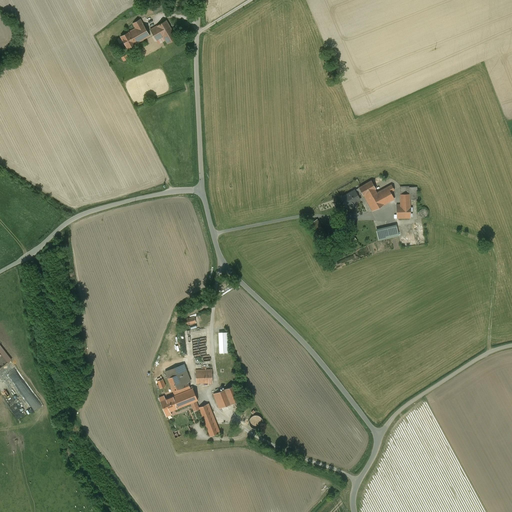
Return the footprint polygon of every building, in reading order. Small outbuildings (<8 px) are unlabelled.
[(164,0),(163,0),(152,7),(155,12),(168,5),(164,0)] [(140,19),(133,23),(135,28),(143,24),(140,19)] [(177,38),(166,20),(157,26),(163,37),(168,44),(177,38)] [(135,28),(128,32),(135,44),(150,36),(143,24),(135,28)] [(163,37),(157,26),(150,30),(157,41),(163,37)] [(128,32),(120,36),(127,48),(135,44),(128,32)] [(371,181),(359,188),(362,193),(363,195),(374,189),(375,188),(371,181)] [(391,185),(376,193),(374,189),(363,195),(372,211),(394,199),(390,192),(394,190),(391,185)] [(416,187),(400,187),(400,205),(396,205),(396,218),(410,218),(410,199),(417,199),(416,187)] [(354,190),(341,197),(347,207),(360,200),(357,195),(362,193),(359,188),(355,191),(354,190)] [(423,209),(422,209),(421,209),(420,210),(419,211),(419,212),(419,213),(419,214),(419,215),(419,216),(420,216),(421,217),(422,217),(423,217),(424,217),(425,217),(426,216),(427,215),(427,214),(427,213),(427,212),(427,211),(426,210),(425,210),(424,209),(423,209)] [(328,237),(317,219),(309,224),(320,242),(328,237)] [(396,226),(376,231),(378,240),(399,235),(396,226)] [(353,236),(347,241),(350,245),(356,239),(353,236)] [(338,254),(325,261),(328,265),(341,258),(338,254)] [(194,317),(181,320),(182,326),(196,323),(194,317)] [(226,332),(219,333),(220,353),(227,352),(226,332)] [(184,364),(173,369),(176,375),(180,385),(188,382),(190,381),(184,364)] [(212,370),(196,370),(196,383),(212,383),(212,370)] [(165,386),(160,375),(154,377),(158,389),(165,386)] [(176,375),(168,378),(174,395),(190,389),(190,387),(188,382),(180,385),(176,375)] [(236,385),(213,394),(219,408),(242,399),(236,385)] [(165,399),(160,401),(165,413),(197,400),(192,388),(190,389),(174,395),(165,399)] [(219,431),(209,405),(199,409),(210,435),(219,431)] [(255,415),(254,415),(253,416),(252,416),(251,417),(250,418),(249,419),(249,420),(249,421),(249,422),(249,423),(249,424),(250,425),(251,426),(251,427),(252,428),(253,428),(254,428),(256,429),(257,428),(259,428),(260,427),(261,426),(261,425),(262,424),(262,423),(262,422),(262,421),(262,420),(262,419),(261,418),(260,417),(260,416),(259,416),(258,416),(257,415),(255,415)]
